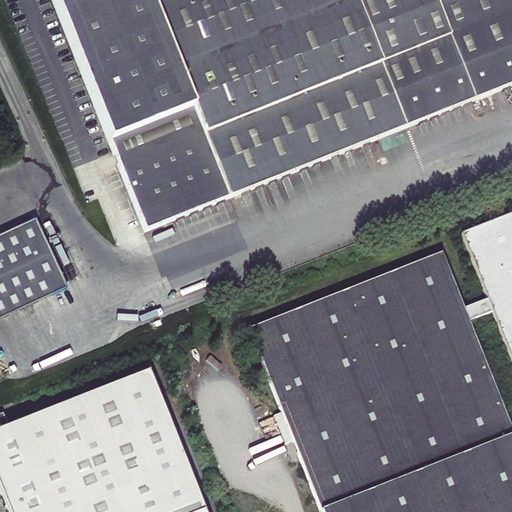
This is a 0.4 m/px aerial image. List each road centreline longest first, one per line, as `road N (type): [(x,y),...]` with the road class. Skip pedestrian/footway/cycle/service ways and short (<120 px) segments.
road 1 (unknown): [(31,0),(137,268),(140,308),(117,287),(57,187)]
road 2 (unknown): [(57,187),(0,71)]
road 3 (unknown): [(246,394),(296,511)]
